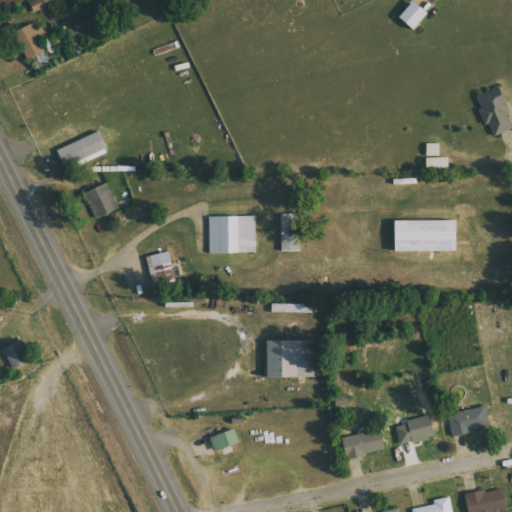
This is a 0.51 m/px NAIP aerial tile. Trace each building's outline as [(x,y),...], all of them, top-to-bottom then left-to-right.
[(0,0),(0,11),(27,0),(0,0)] [(33,0),(32,1),(35,12),(60,4),(58,0),(33,0)] [(419,30),(431,12),(415,2),(403,20),(419,30)] [(36,30),(33,25),(16,33),(29,60),(47,51),(39,38),(46,34),(42,27),(36,30)] [(511,129),(511,113),(500,87),(477,97),(495,137),(511,129)] [(65,169),(110,148),(101,131),(57,152),(65,169)] [(428,155),(441,155),(442,144),(429,143),(428,155)] [(452,157),(427,158),(427,169),(452,169),(452,157)] [(86,192),(94,218),(119,211),(112,185),(86,192)] [(147,213),(143,203),(119,214),(124,224),(147,213)] [(302,214),(283,215),(283,252),(303,251),(302,214)] [(258,253),(258,216),(210,216),(211,254),(258,253)] [(399,252),(461,251),(461,219),(399,220),(399,252)] [(172,251),(148,257),(155,286),(179,280),(172,251)] [(310,305),(273,304),(273,313),(310,314),(310,305)] [(317,377),(316,340),(270,341),(270,377),(317,377)] [(32,361),(22,341),(6,349),(16,370),(32,361)] [(454,436),(492,427),(486,406),(449,415),(454,436)] [(402,445),(438,438),(434,417),(398,424),(402,445)] [(241,443),(236,429),(212,438),(217,452),(241,443)] [(346,435),(348,457),(387,453),(385,431),(346,435)] [(493,511),(509,508),(504,487),(467,496),(470,511),(493,511)] [(413,509),(413,511),(454,511),(452,497),(435,500),(436,504),(413,509)]
